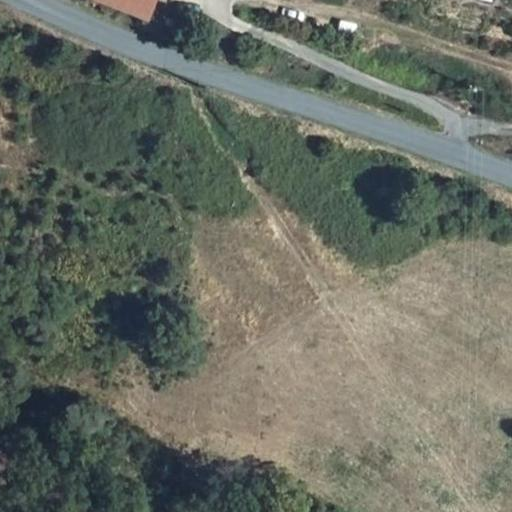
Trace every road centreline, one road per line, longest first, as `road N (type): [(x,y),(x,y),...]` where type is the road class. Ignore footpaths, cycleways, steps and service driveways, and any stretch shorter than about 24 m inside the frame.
road 1 (tertiary): [(511,179),(27,0)]
road 2 (track): [(469,126),(222,24)]
